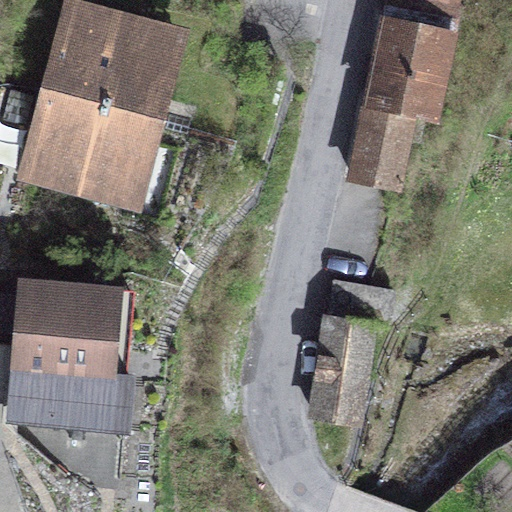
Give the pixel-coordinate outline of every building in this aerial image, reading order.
[(392,187),(408,113),(435,118),(459,0),(390,0),(352,178),(392,187)] [(155,30),(72,8),(50,92),(157,120),(169,74),(157,71),(148,57),(155,30)] [(157,71),(169,74),(179,37),(155,30),(148,57),(157,71)] [(133,163),(145,166),(157,120),(50,92),(28,175),(111,197),(118,171),(133,163)] [(111,197),(135,203),(145,166),(133,163),(118,171),(111,197)] [(356,425),(373,324),(390,327),(396,292),(338,283),(316,418),(356,425)] [(127,429),(131,379),(127,378),(102,376),(108,303),(60,299),(61,287),(33,284),(31,298),(0,295),(0,332),(27,335),(19,420),(127,429)] [(102,376),(127,378),(134,293),(61,287),(60,299),(108,303),(102,376)] [(0,398),(9,399),(13,346),(0,344),(0,398)]
